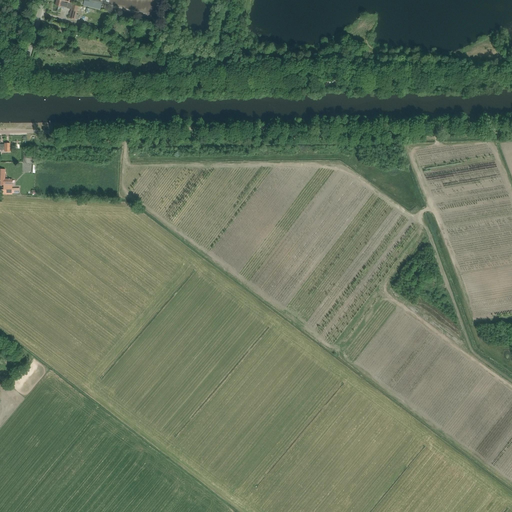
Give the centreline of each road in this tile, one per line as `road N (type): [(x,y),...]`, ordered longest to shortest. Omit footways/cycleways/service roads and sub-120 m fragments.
road 1 (track): [(511,116),(47,132)]
road 2 (track): [(0,87),(450,78)]
road 3 (track): [(511,378),(472,346),(400,131)]
